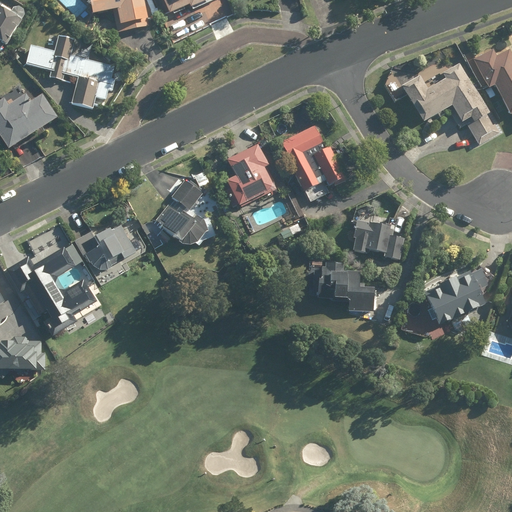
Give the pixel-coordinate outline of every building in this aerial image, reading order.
[(87,0),(92,18),(114,14),(118,31),(146,25),(140,0),(87,0)] [(158,0),(170,26),(192,16),(189,11),(213,0),(158,0)] [(0,54),(19,21),(0,9),(0,54)] [(70,58),(74,41),(54,36),(50,53),(29,48),(25,67),(49,74),(47,80),(63,84),(65,78),(76,80),(69,108),(89,113),(91,106),(103,109),(107,92),(110,93),(112,81),(110,81),(113,69),(70,58)] [(492,50),(470,62),(486,92),(493,88),(497,97),(490,101),(496,112),(502,110),(506,118),(511,115),(511,59),(508,52),(497,58),(492,50)] [(422,126),(448,111),(459,130),(466,127),(478,148),(500,136),(460,69),(426,90),(420,80),(402,91),(422,126)] [(19,90),(0,101),(0,143),(5,153),(55,123),(40,98),(28,105),(19,90)] [(328,190),(346,180),(329,147),(326,149),(315,126),(276,146),(302,196),(325,184),(328,190)] [(233,212),(272,193),(260,171),(269,166),(258,146),(212,170),(233,212)] [(184,242),(195,250),(209,230),(186,214),(200,194),(183,181),(150,228),(180,248),(184,242)] [(395,230),(356,223),(351,252),(381,256),(381,258),(400,262),(404,239),(394,237),(395,230)] [(88,268),(104,275),(135,256),(116,226),(93,240),(88,233),(73,243),(88,268)] [(63,295),(54,280),(79,265),(69,247),(32,269),(26,258),(5,270),(34,321),(43,316),(48,324),(44,326),(53,341),(85,322),(83,319),(99,309),(84,282),(63,295)] [(344,273),(344,266),(322,265),(322,272),(306,271),(305,302),(347,304),(347,312),(373,313),(373,294),(357,293),(358,273),(344,273)] [(476,293),(487,288),(478,270),(422,297),(437,328),(482,307),(476,293)] [(0,374),(32,375),(33,372),(44,372),(45,356),(40,355),(40,344),(26,344),(26,338),(13,338),(13,344),(0,343),(0,374)]
